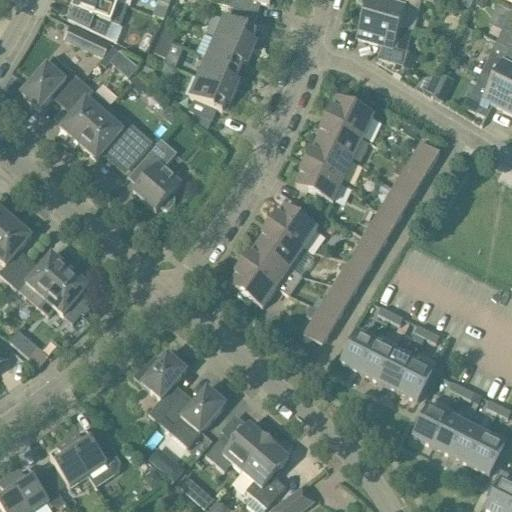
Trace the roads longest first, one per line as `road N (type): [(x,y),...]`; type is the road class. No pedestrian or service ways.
road 1 (residential): [(387,511),(347,449),(163,293)]
road 2 (residential): [(163,293),(189,275),(242,199),(307,56)]
road 3 (residential): [(307,56),(349,66),(511,164)]
road 4 (residential): [(0,429),(163,293)]
road 5 (residential): [(163,293),(0,168)]
